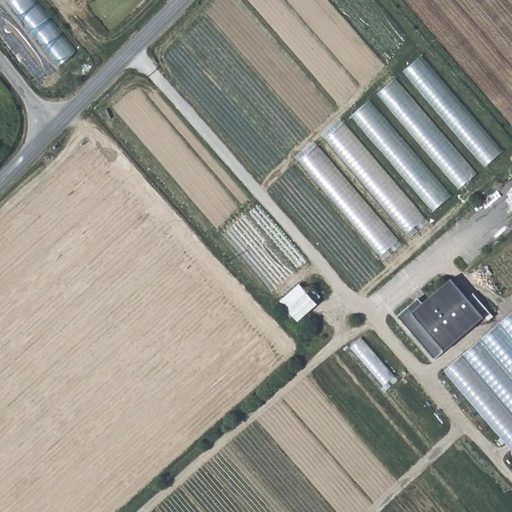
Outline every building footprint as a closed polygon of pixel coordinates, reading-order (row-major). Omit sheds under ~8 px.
[(295,277),(275,294),(282,303),(302,285),(295,277)] [(310,278),(302,285),(309,293),(317,286),(310,278)] [(455,278),(425,302),(421,298),(400,316),(436,359),(487,317),(455,278)] [(292,313),(312,296),(309,293),(302,285),(282,303),(292,313)] [(511,446),(511,314),(447,370),(508,443),(511,440),(511,444),(511,446)]
